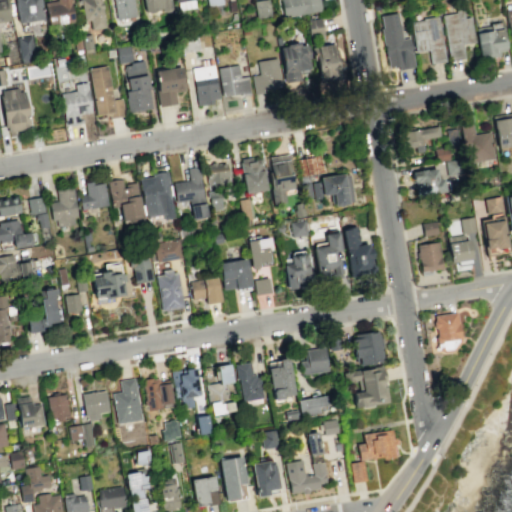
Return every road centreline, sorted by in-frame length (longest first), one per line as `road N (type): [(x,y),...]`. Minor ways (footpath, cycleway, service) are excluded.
road 1 (residential): [(511,80),(0,167)]
road 2 (residential): [(511,288),(0,366)]
road 3 (tertiary): [(428,448),(353,0)]
road 4 (tertiary): [(511,287),(386,511)]
